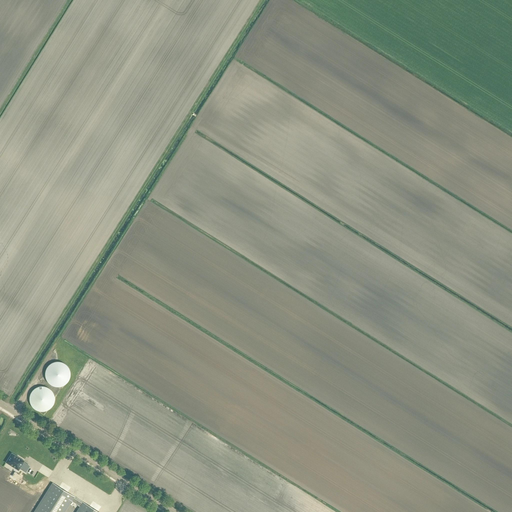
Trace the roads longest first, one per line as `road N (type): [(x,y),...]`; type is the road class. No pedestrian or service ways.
road 1 (track): [(260,0),(2,404)]
road 2 (unclassified): [(173,511),(0,402)]
